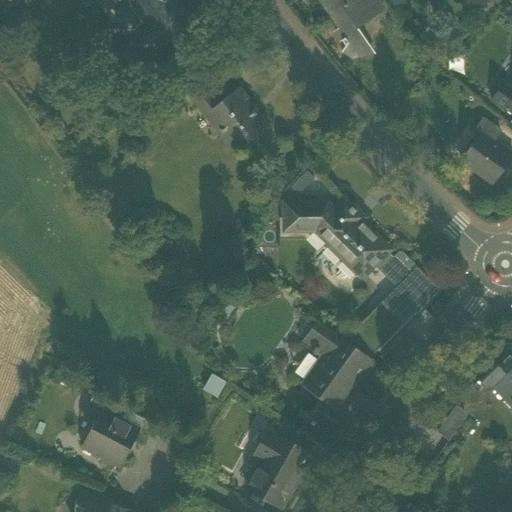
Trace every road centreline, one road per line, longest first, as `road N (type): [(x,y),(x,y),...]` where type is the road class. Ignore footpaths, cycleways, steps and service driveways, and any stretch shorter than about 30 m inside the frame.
road 1 (tertiary): [(257,0),(370,139),(504,264)]
road 2 (residential): [(504,264),(337,511)]
